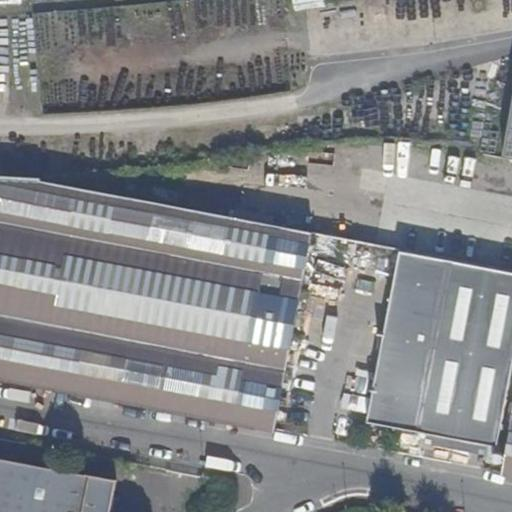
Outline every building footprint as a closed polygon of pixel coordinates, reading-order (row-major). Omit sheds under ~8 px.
[(511,161),(511,74),(499,159),(511,161)] [(41,181),(38,177),(0,175),(0,367),(23,264),(41,181)] [(80,188),(41,181),(23,264),(0,367),(0,377),(38,384),(80,188)] [(117,195),(80,188),(38,384),(75,391),(117,195)] [(117,195),(75,391),(116,399),(158,203),(117,195)] [(195,210),(158,203),(116,399),(154,407),(186,254),(195,210)] [(186,254),(154,407),(199,416),(201,408),(197,407),(234,218),(195,210),(186,254)] [(201,408),(199,416),(229,421),(249,326),(270,224),(234,218),(197,407),(201,408)] [(271,429),(312,232),(270,224),(249,326),(229,421),(271,429)] [(511,363),(511,273),(400,252),(366,422),(394,427),(495,447),(511,363)] [(317,259),(311,280),(332,287),(339,266),(317,259)] [(511,416),(507,440),(500,472),(511,474),(511,416)] [(104,511),(111,478),(0,457),(0,511),(104,511)]
